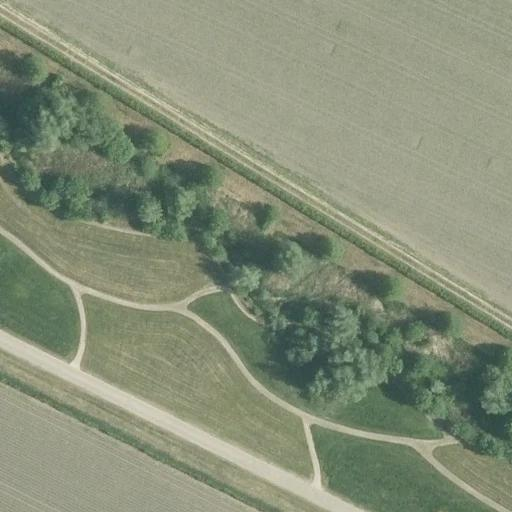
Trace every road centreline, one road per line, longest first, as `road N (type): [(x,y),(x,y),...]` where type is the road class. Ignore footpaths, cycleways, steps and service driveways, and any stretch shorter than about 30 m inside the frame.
road 1 (track): [(0,10),(511,326)]
road 2 (unclassified): [(338,511),(0,343)]
